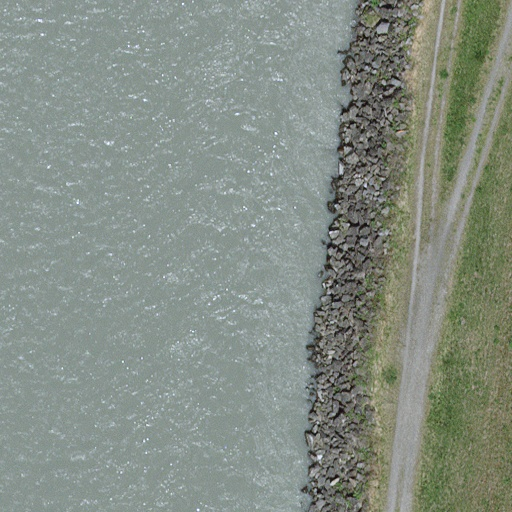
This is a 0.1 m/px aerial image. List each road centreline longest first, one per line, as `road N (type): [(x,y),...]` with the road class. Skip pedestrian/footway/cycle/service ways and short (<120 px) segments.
road 1 (track): [(404,511),(483,0)]
road 2 (track): [(511,37),(443,255)]
